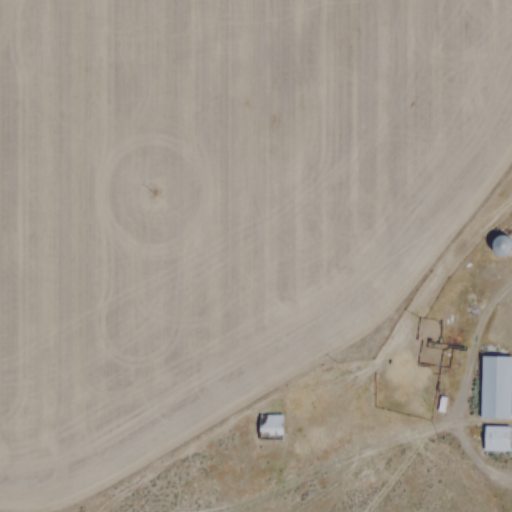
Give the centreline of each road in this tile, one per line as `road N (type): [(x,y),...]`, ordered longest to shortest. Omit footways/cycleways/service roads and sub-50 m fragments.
road 1 (residential): [(460,423),(199,511)]
road 2 (residential): [(511,479),(475,461),(460,423),(465,363),(511,283)]
